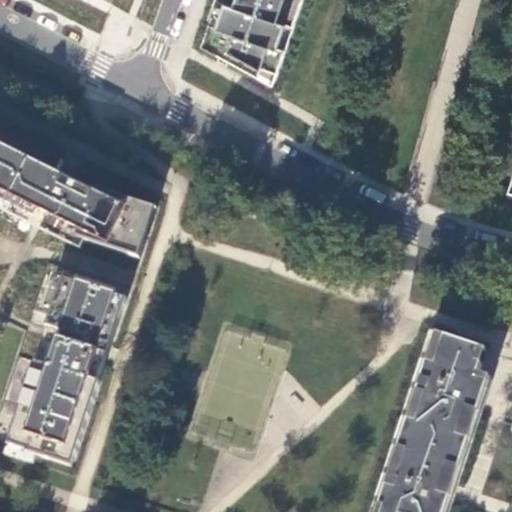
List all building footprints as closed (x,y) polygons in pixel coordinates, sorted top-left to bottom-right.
[(276,84),(305,0),(218,0),(206,38),(276,84)] [(147,206),(94,189),(92,193),(57,176),(64,163),(0,131),(0,202),(35,220),(39,213),(79,233),(77,240),(130,257),(147,206)] [(147,206),(130,257),(141,261),(157,210),(147,206)] [(72,469),(127,300),(63,279),(8,447),(72,469)] [(373,511),(447,511),(451,500),(489,387),(477,383),(479,378),(487,353),(432,335),(373,511)] [(490,381),(479,378),(477,383),(489,387),(490,381)]
